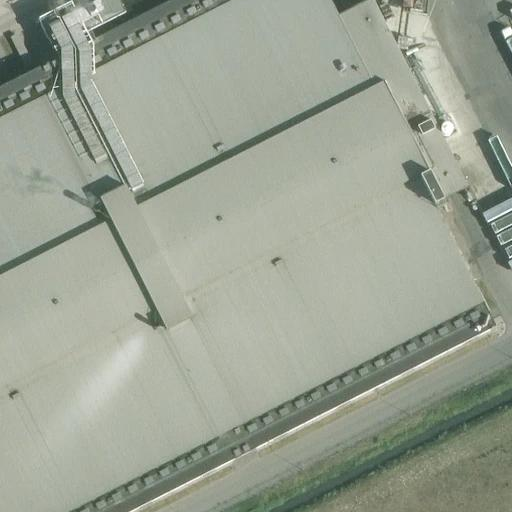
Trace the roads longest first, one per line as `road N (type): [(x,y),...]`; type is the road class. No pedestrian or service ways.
road 1 (unknown): [(188,511),(511,346)]
road 2 (unknown): [(466,0),(480,57),(511,113)]
